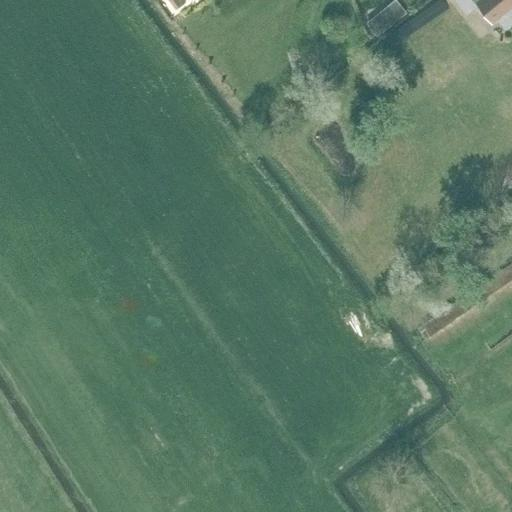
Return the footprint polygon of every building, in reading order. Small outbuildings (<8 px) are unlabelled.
[(167,0),(175,10),(185,2),(183,0),(167,0)] [(511,0),(473,0),(492,23),(511,6),(511,0)] [(370,2),(357,9),(364,22),(377,15),(370,2)] [(454,8),(436,22),(450,39),(468,25),(454,8)] [(511,261),(417,328),(425,340),(511,278),(511,261)] [(511,502),(507,495),(495,503),(500,511),(510,511),(511,511),(511,502)]
